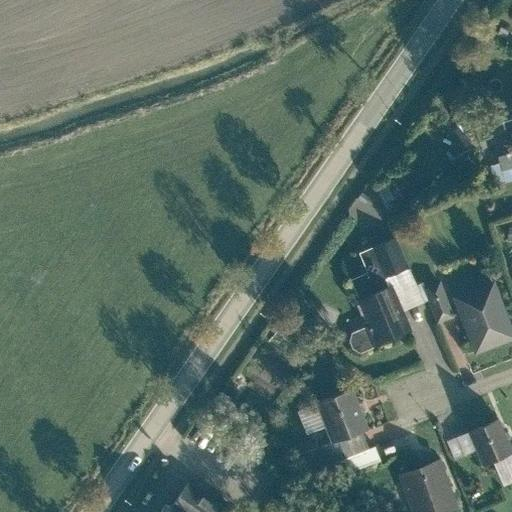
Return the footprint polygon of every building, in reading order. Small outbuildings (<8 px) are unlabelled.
[(511,133),(504,136),(501,150),(504,156),(511,153),(511,133)] [(511,182),(511,153),(504,156),(498,158),(500,167),(493,169),(497,187),(511,182)] [(389,176),(397,199),(428,188),(420,165),(389,176)] [(405,269),(393,238),(373,245),(385,276),(405,269)] [(385,276),(373,245),(355,251),(365,275),(349,282),(375,343),(407,329),(385,276)] [(439,284),(420,290),(431,327),(450,322),(439,284)] [(468,355),(511,340),(511,339),(493,284),(449,299),(468,355)] [(364,429),(350,391),(314,403),(328,442),(352,432),(364,429)] [(510,457),(499,421),(465,431),(476,467),(510,457)] [(328,442),(290,458),(299,478),(323,466),(361,453),(352,432),(328,442)] [(323,466),(329,483),(382,463),(376,447),(361,453),(323,466)] [(440,458),(394,473),(407,511),(448,511),(457,509),(440,458)] [(227,511),(187,482),(167,509),(156,500),(146,511),(227,511)]
